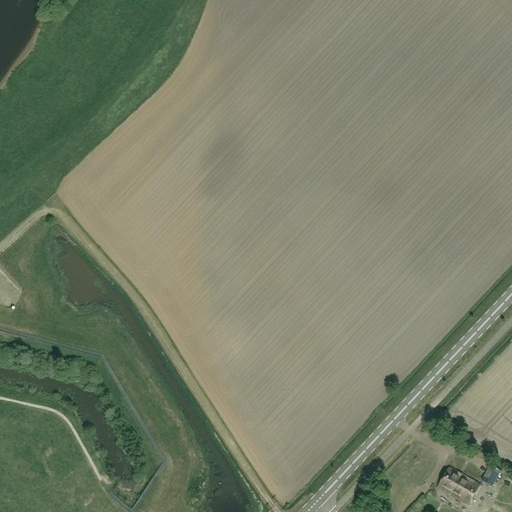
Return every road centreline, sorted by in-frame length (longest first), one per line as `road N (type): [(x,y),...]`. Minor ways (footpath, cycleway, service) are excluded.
road 1 (track): [(0,249),(44,213),(77,229),(134,295),(278,511)]
road 2 (secondary): [(315,502),(511,293)]
